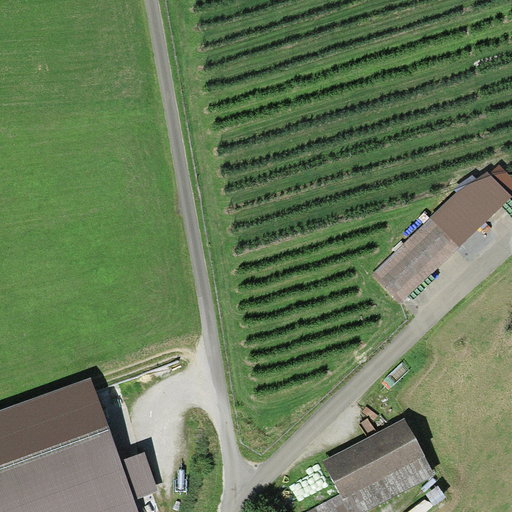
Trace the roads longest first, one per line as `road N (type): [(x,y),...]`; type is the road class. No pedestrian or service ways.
road 1 (track): [(147,0),(224,451),(241,499)]
road 2 (unclassified): [(511,240),(241,499)]
